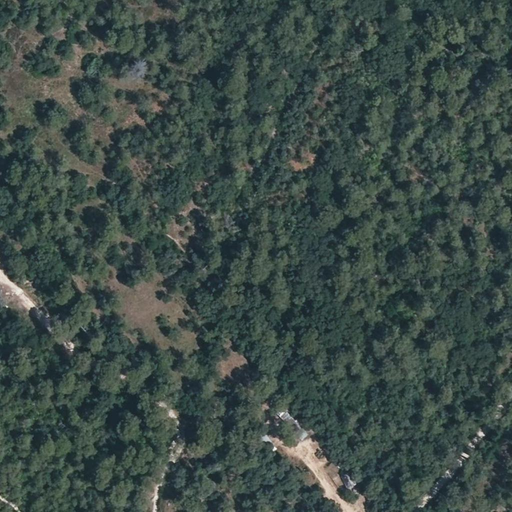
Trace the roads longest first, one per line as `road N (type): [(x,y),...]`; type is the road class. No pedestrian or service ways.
road 1 (track): [(0,278),(80,358),(179,424),(183,438),(157,511)]
road 2 (track): [(413,511),(511,393)]
